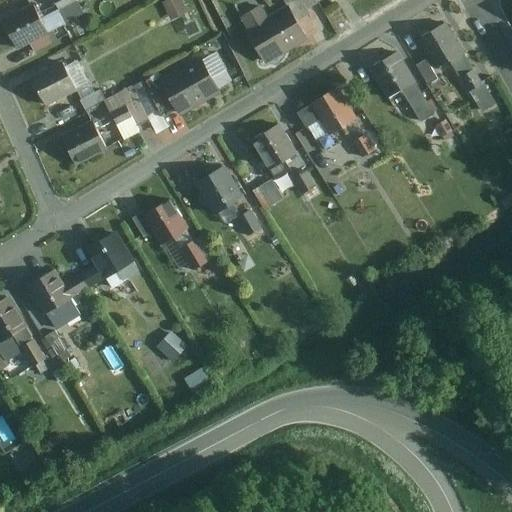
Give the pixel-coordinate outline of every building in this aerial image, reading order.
[(78,0),(54,0),(65,21),(85,12),(78,0)] [(190,13),(182,0),(169,0),(165,3),(175,21),(190,13)] [(238,19),(264,64),(306,39),(295,21),(310,13),(307,9),(317,2),(315,0),(282,0),(286,6),(266,16),(261,5),(238,19)] [(33,5),(5,19),(19,48),(31,42),(48,34),(33,5)] [(462,51),(445,23),(417,39),(434,68),(462,51)] [(48,34),(31,42),(36,51),(53,43),(48,34)] [(434,112),(396,53),(368,70),(386,99),(402,90),(420,121),(434,112)] [(223,94),(203,57),(164,80),(178,105),(184,116),(223,94)] [(437,79),(425,59),(416,65),(427,84),(437,79)] [(64,62),(33,78),(47,106),(78,91),(64,62)] [(482,83),(473,69),(461,77),(470,91),(482,83)] [(178,105),(164,80),(150,88),(164,113),(178,105)] [(337,88),(296,113),(315,143),(355,117),(337,88)] [(127,106),(113,113),(118,124),(132,117),(127,106)] [(94,121),(64,137),(78,166),(109,150),(94,121)] [(297,154),(278,124),(250,142),(269,172),(297,154)] [(373,131),(353,143),(362,157),(381,145),(373,131)] [(245,199),(227,167),(198,184),(217,216),(245,199)] [(316,185),(307,172),(294,181),(303,194),(316,185)] [(283,199),(271,181),(253,192),(265,210),(283,199)] [(190,229),(173,201),(146,218),(155,234),(163,246),(190,229)] [(262,228),(252,212),(239,220),(250,236),(262,228)] [(155,234),(146,218),(143,214),(134,219),(146,240),(155,234)] [(98,264),(80,275),(89,289),(134,261),(117,234),(89,251),(98,264)] [(209,261),(196,241),(183,250),(195,269),(209,261)] [(89,289),(80,275),(65,284),(57,270),(28,287),(60,335),(85,321),(76,305),(89,297),(85,291),(89,289)] [(11,298),(0,304),(0,342),(0,343),(28,327),(11,298)] [(57,331),(46,337),(58,357),(69,350),(57,331)] [(46,357),(36,341),(22,349),(32,366),(46,357)] [(205,364),(184,378),(194,393),(215,379),(205,364)]
